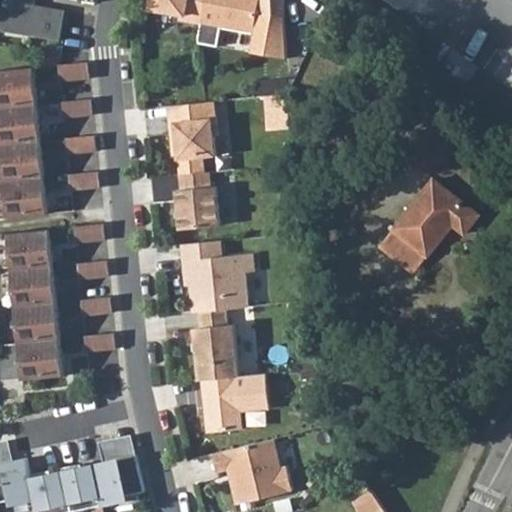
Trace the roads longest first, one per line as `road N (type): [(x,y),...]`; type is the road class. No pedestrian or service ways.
road 1 (residential): [(113,0),(105,45),(146,414)]
road 2 (residential): [(146,414),(28,440)]
